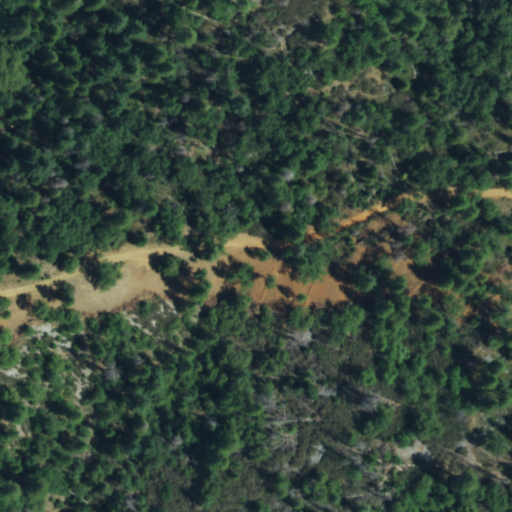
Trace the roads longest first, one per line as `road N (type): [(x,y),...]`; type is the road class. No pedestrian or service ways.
road 1 (residential): [(342,224),(103,271),(0,302)]
road 2 (residential): [(511,194),(423,193),(342,224)]
